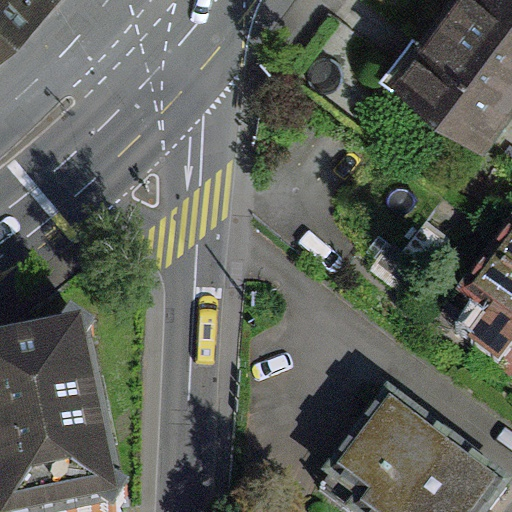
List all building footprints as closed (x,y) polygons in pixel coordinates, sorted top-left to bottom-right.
[(0,0),(0,27),(33,0),(0,0)] [(489,131),(511,102),(511,0),(428,0),(388,50),(489,131)] [(473,340),(509,365),(511,360),(511,224),(470,287),(497,305),(473,340)] [(89,325),(0,344),(0,511),(106,511),(128,507),(89,325)] [(363,511),(479,511),(504,482),(393,393),(322,479),(363,511)]
